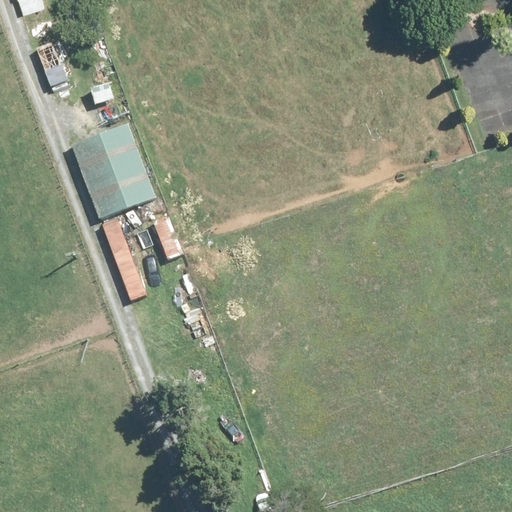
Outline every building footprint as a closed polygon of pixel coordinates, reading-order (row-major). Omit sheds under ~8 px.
[(26,0),(32,8),(43,0),(26,0)] [(57,45),(42,51),(57,88),(72,82),(57,45)] [(105,63),(90,66),(95,89),(110,86),(105,63)] [(79,147),(107,220),(163,199),(135,126),(79,147)] [(128,230),(112,236),(126,274),(142,268),(128,230)] [(183,287),(178,296),(184,300),(189,290),(183,287)]
